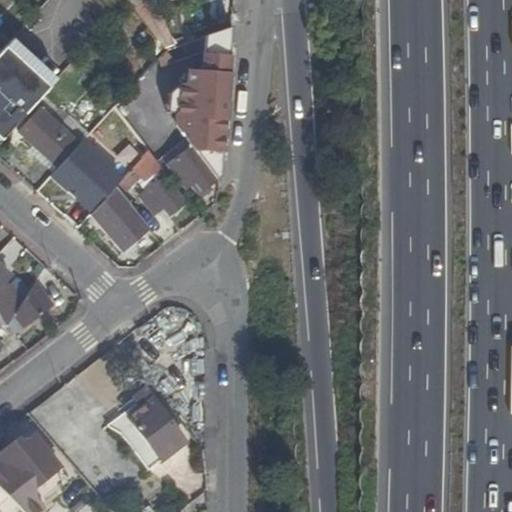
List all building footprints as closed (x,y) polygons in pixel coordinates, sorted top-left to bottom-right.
[(136,73),(150,91),(177,70),(159,48),(136,73)] [(0,105),(23,81),(0,60),(0,105)] [(37,103),(15,126),(51,160),(75,139),(37,103)] [(188,139),(163,159),(183,182),(185,180),(192,189),(213,172),(188,139)] [(111,180),(118,189),(151,155),(143,145),(111,180)] [(182,196),(161,170),(134,190),(147,208),(155,202),(162,211),(182,196)] [(112,196),(118,189),(111,180),(102,190),(93,200),(84,210),(91,217),(112,196)] [(118,189),(112,196),(117,204),(125,198),(118,189)] [(145,224),(125,198),(117,204),(96,221),(110,239),(119,232),(125,241),(145,224)] [(0,267),(0,321),(1,324),(10,312),(20,298),(0,283),(8,274),(0,267)] [(20,298),(10,312),(19,325),(48,306),(32,281),(20,298)] [(146,395),(123,414),(153,451),(155,453),(178,433),(146,395)] [(30,430),(0,452),(0,459),(22,488),(55,463),(34,435),(30,430)]
